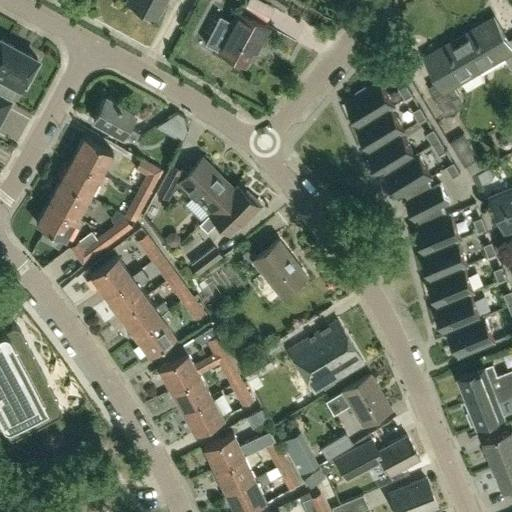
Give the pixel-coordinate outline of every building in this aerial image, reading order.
[(156,17),(165,0),(128,0),(127,1),(156,17)] [(268,28),(238,12),(232,23),(221,16),(205,43),(218,50),(217,51),(244,65),(255,44),(258,46),(268,28)] [(480,73),(505,58),(511,69),(511,37),(507,40),(494,17),(459,37),(476,67),(480,73)] [(455,87),(480,73),(476,67),(459,37),(426,57),(440,80),(429,86),(447,117),(466,106),(455,87)] [(35,63),(37,58),(0,38),(0,79),(0,121),(11,101),(5,98),(11,85),(20,90),(25,80),(25,81),(35,63)] [(359,125),(390,107),(394,105),(380,81),(367,89),(366,87),(357,92),(358,94),(345,102),(359,125)] [(405,100),(413,95),(407,84),(399,89),(405,100)] [(133,141),(138,132),(126,125),(133,112),(105,96),(92,119),(133,141)] [(369,150),(401,132),(404,130),(390,107),(359,125),(356,127),(369,150)] [(419,123),(427,118),(420,107),(413,112),(419,123)] [(432,145),(440,141),(433,130),(426,134),(432,145)] [(380,177),(384,175),(415,156),(401,132),(369,150),(366,152),(380,177)] [(486,167),(479,156),(464,132),(450,141),(466,165),(472,175),(486,167)] [(72,158),(100,174),(112,152),(84,136),(72,158)] [(440,141),(432,145),(439,156),(446,152),(440,141)] [(397,198),(404,194),(427,180),(432,177),(419,154),(415,156),(384,175),(397,198)] [(141,182),(138,188),(149,194),(162,168),(142,156),(136,168),(143,172),(139,181),(141,182)] [(181,183),(210,212),(234,188),(202,157),(187,172),(170,163),(155,189),(169,196),(171,194),(181,183)] [(88,195),(100,174),(72,158),(59,180),(88,195)] [(452,179),(459,174),(453,163),(445,168),(452,179)] [(490,181),(494,190),(511,182),(508,173),(490,181)] [(76,217),(88,195),(59,180),(47,202),(76,217)] [(421,224),(446,214),(441,205),(449,200),(439,183),(431,188),(427,180),(404,194),(408,201),(405,203),(415,220),(418,218),(421,224)] [(234,188),(210,212),(198,224),(206,232),(216,221),(228,233),(245,217),(247,218),(260,205),(245,190),(244,192),(237,185),(234,188)] [(135,220),(149,194),(138,188),(125,214),(135,220)] [(511,188),(491,197),(506,233),(511,230),(511,188)] [(64,239),(76,217),(47,202),(35,223),(64,239)] [(114,223),(102,232),(104,233),(111,241),(132,225),(125,215),(117,211),(116,209),(111,219),(114,223)] [(424,252),(457,238),(461,237),(452,212),(446,214),(421,224),(414,227),(424,252)] [(478,232),(486,229),(482,217),(473,220),(478,232)] [(104,233),(102,232),(96,236),(91,230),(70,246),(82,263),(111,241),(104,233)] [(151,260),(162,252),(147,232),(136,240),(151,260)] [(280,293),(304,274),(277,238),(252,257),(280,293)] [(430,278),(463,265),(467,263),(457,238),(424,252),(420,253),(430,278)] [(200,239),(186,252),(192,259),(206,246),(200,239)] [(488,257),(496,254),(491,242),(483,245),(488,257)] [(198,270),(221,253),(214,244),(191,261),(198,270)] [(177,273),(162,252),(151,260),(154,264),(166,281),(177,273)] [(104,295),(131,275),(116,255),(89,275),(104,295)] [(436,304),(469,291),(473,290),(463,265),(430,278),(426,279),(436,304)] [(497,282),(506,279),(501,267),(493,270),(497,282)] [(233,272),(225,277),(237,296),(245,291),(233,272)] [(180,300),(191,292),(177,273),(166,281),(180,300)] [(119,315),(146,296),(131,275),(104,295),(119,315)] [(446,331),(480,318),(469,291),(436,304),(432,306),(442,333),(446,331)] [(191,292),(180,300),(194,318),(205,311),(191,292)] [(507,307),(511,304),(511,295),(511,292),(502,295),(507,307)] [(0,304),(5,314),(19,306),(9,294),(0,298),(0,304)] [(134,335),(160,315),(168,309),(162,301),(154,307),(146,296),(119,315),(134,335)] [(173,316),(168,309),(160,315),(134,335),(148,354),(174,335),(165,322),(173,316)] [(483,317),(480,318),(446,331),(456,356),(493,342),(483,317)] [(314,390),(362,361),(338,321),(290,349),(314,390)] [(36,422),(36,421),(32,414),(58,401),(20,329),(19,329),(19,328),(18,328),(18,327),(17,327),(16,326),(15,326),(14,326),(13,326),(12,326),(11,326),(11,327),(0,332),(0,419),(10,439),(35,426),(35,425),(36,425),(36,424),(36,423),(36,422)] [(212,326),(193,337),(194,339),(202,343),(206,340),(213,353),(219,363),(230,357),(218,334),(217,335),(212,326)] [(239,364),(248,379),(257,374),(274,364),(264,348),(239,364)] [(213,353),(194,364),(187,352),(158,368),(170,390),(200,374),(219,363),(213,353)] [(231,384),(242,378),(230,357),(219,363),(231,384)] [(494,363),(460,376),(469,400),(511,382),(511,368),(499,374),(494,363)] [(391,407),(370,372),(342,389),(343,391),(327,401),(334,413),(350,403),(363,424),(391,407)] [(182,411),(211,395),(200,374),(170,390),(182,411)] [(231,384),(242,405),(253,399),(242,378),(231,384)] [(473,410),(468,412),(473,424),(478,422),(479,425),(506,414),(505,412),(511,409),(511,382),(469,400),(473,410)] [(211,395),(182,411),(194,433),(223,417),(211,395)] [(495,465),(511,458),(511,428),(485,439),(495,465)] [(214,469),(244,456),(244,455),(265,446),(268,444),(275,440),(271,430),(239,445),(233,433),(203,446),(214,469)] [(327,459),(352,443),(345,431),(320,447),(320,448),(327,458),(327,459)] [(421,458),(409,435),(379,450),(373,438),(336,457),(348,480),(383,461),(390,474),(421,458)] [(277,467),(288,461),(276,439),(275,440),(268,444),(265,446),(273,461),(277,467)] [(312,453),(295,462),(300,473),(318,463),(312,453)] [(224,491),(255,478),(244,456),(214,469),(224,491)] [(511,458),(495,465),(505,490),(511,487),(511,458)] [(288,461),(277,467),(280,473),(280,474),(286,484),(288,487),(289,487),(299,481),(288,461)] [(310,487),(325,476),(319,467),(303,478),(310,487)] [(255,478),(224,491),(234,511),(238,511),(265,500),(259,486),(271,481),(267,472),(255,478)] [(397,511),(422,511),(438,506),(427,478),(390,493),(397,511)] [(329,511),(321,492),(302,500),(306,511),(329,511)] [(363,493),(332,507),(333,511),(354,511),(368,506),(363,493)]
